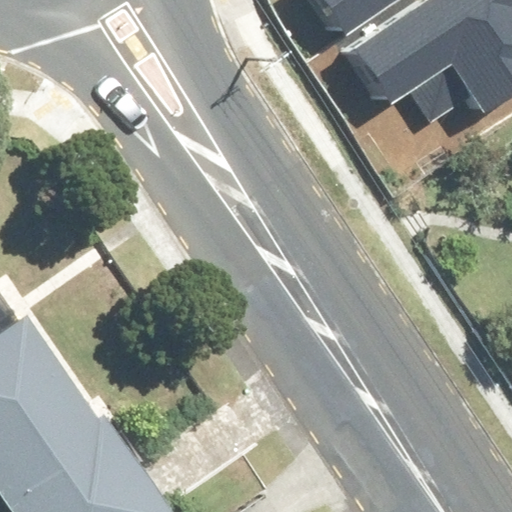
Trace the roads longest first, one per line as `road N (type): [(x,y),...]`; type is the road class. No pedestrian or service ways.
road 1 (tertiary): [(130,9),(450,511)]
road 2 (tertiary): [(130,9),(84,28),(34,33),(0,26)]
